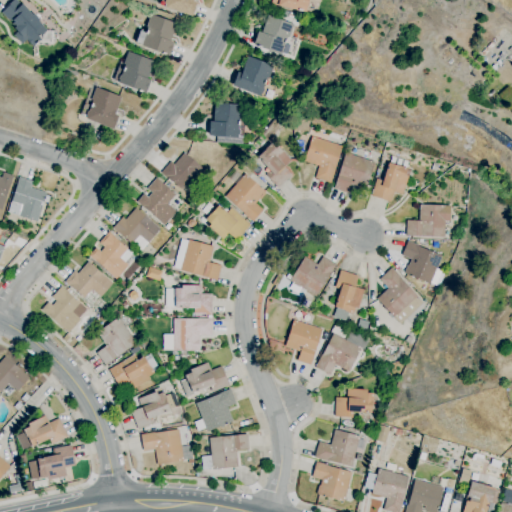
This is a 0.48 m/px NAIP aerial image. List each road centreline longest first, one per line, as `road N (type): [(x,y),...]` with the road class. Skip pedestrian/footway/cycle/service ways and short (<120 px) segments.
road 1 (residential): [(369,241),(304,216),(256,271),(246,296),(249,350),(281,445),(269,511)]
road 2 (residential): [(0,305),(174,107),(233,0)]
road 3 (tertiary): [(0,321),(29,338),(87,398),(117,503)]
